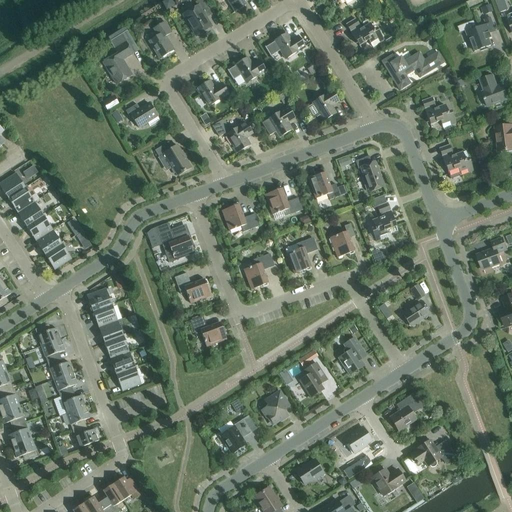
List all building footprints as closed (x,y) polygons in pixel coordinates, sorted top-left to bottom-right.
[(197,7),(183,16),(196,37),(211,28),(202,13),(208,10),(202,0),(200,0),(195,3),(197,7)] [(242,1),(243,0),(226,0),(235,13),(245,6),(242,1)] [(504,0),(494,0),(500,13),(508,10),(504,0)] [(491,5),(481,9),(484,15),(493,12),(491,5)] [(346,25),(352,35),(359,46),(368,41),(372,47),(383,40),(376,29),(373,31),(369,25),(361,29),(355,19),(346,25)] [(490,34),(496,31),(491,19),(485,21),(487,26),(476,30),(476,28),(467,31),(474,52),(491,46),(488,40),(492,39),(490,34)] [(158,37),(149,42),(160,59),(173,51),(165,37),(171,33),(164,23),(154,29),(158,37)] [(304,48),(298,37),(291,42),(286,34),(272,43),(276,49),(278,48),(285,60),(298,52),(297,52),(304,48)] [(103,63),(117,85),(132,76),(122,61),(132,55),(120,35),(110,42),(118,54),(103,63)] [(391,38),(386,42),(389,46),(394,43),(391,38)] [(381,62),(396,86),(399,84),(402,89),(410,84),(405,76),(415,70),(420,78),(444,63),(438,53),(424,61),(419,53),(404,63),(400,57),(395,61),(392,55),(381,62)] [(247,58),(233,67),(237,73),(239,72),(246,84),(258,76),(265,72),(259,61),(252,66),(247,58)] [(313,66),(308,70),(312,76),(317,73),(313,66)] [(326,73),(318,78),(323,86),(331,81),(326,73)] [(497,87),(493,76),(480,81),(484,92),(482,93),(488,108),(508,100),(503,85),(497,87)] [(464,80),(457,82),(459,88),(466,86),(464,80)] [(209,107),(221,100),(221,99),(228,95),(221,85),(214,89),(210,81),(195,90),(199,97),(201,95),(209,107)] [(317,117),(321,123),(336,114),(331,107),(338,102),(332,92),(325,96),(312,104),(320,115),(317,117)] [(421,102),(430,125),(440,122),(443,129),(455,124),(450,112),(447,113),(444,106),(435,109),(431,98),(421,102)] [(137,105),(125,112),(129,117),(132,115),(140,128),(148,123),(151,127),(159,121),(149,104),(140,110),(137,105)] [(294,119),(288,108),(281,112),(268,120),(276,132),(273,133),(277,139),(292,130),(287,123),(294,119)] [(208,119),(202,122),(205,127),(211,123),(208,119)] [(223,120),(212,127),(219,137),(229,131),(223,120)] [(238,128),(226,135),(233,147),(231,149),(235,155),(250,146),(245,138),(252,134),(246,124),(239,128),(238,128)] [(511,126),(495,129),(498,152),(511,150),(511,126)] [(168,143),(154,151),(159,158),(164,155),(177,177),(191,168),(177,146),(172,149),(168,143)] [(439,149),(447,173),(458,169),(460,176),(473,171),(468,159),(465,160),(462,153),(453,157),(449,146),(439,149)] [(361,177),(366,191),(368,190),(369,193),(383,188),(374,163),(371,164),(369,157),(355,162),(358,169),(360,168),(363,176),(361,177)] [(343,160),(338,162),(340,169),(346,167),(343,160)] [(33,167),(28,170),(33,177),(38,174),(33,167)] [(325,173),(308,180),(315,200),(327,195),(329,201),(340,197),(335,185),(330,187),(325,173)] [(0,187),(8,200),(25,189),(15,174),(0,184),(0,187)] [(25,189),(8,200),(17,214),(34,203),(25,189)] [(286,217),(302,211),(298,199),(287,203),(282,189),(265,196),(272,216),(284,211),(286,217)] [(34,203),(17,214),(27,228),(43,217),(34,203)] [(375,229),(371,230),(376,242),(388,238),(386,231),(396,227),(387,203),(377,207),(381,218),(372,222),(375,229)] [(222,212),(224,217),(229,232),(241,227),(243,233),(259,227),(255,215),(243,219),(238,205),(222,212)] [(301,219),(300,221),(302,226),(311,222),(309,216),(301,219)] [(36,242),(52,231),(43,217),(27,228),(36,242)] [(350,225),(344,227),(346,233),(330,239),(337,259),(354,252),(349,239),(355,237),(350,225)] [(52,231),(36,242),(45,256),(61,245),(52,231)] [(174,261),(194,254),(188,237),(175,242),(170,231),(158,235),(164,252),(170,250),(174,261)] [(285,249),(287,255),(294,274),(311,268),(306,255),(317,251),(313,239),(285,249)] [(484,270),(502,264),(499,256),(500,253),(507,251),(503,239),(491,243),(494,250),(476,256),(480,267),(483,268),(484,270)] [(61,245),(45,256),(54,271),(71,260),(61,245)] [(389,259),(387,252),(380,253),(379,248),(372,250),(375,263),(389,259)] [(263,271),(274,267),(270,255),(253,261),(255,266),(244,271),(251,290),(268,284),(263,271)] [(120,274),(113,277),(116,283),(123,281),(120,274)] [(190,304),(210,297),(204,280),(191,285),(186,274),(174,278),(180,295),(186,293),(190,304)] [(4,285),(0,287),(0,308),(6,304),(3,299),(10,295),(4,285)] [(417,301),(424,296),(417,286),(410,290),(417,301)] [(93,313),(114,305),(113,303),(110,304),(105,290),(87,297),(93,313)] [(511,295),(503,299),(507,310),(499,313),(505,328),(511,325),(511,295)] [(384,306),(379,310),(388,323),(394,319),(387,309),(391,306),(389,303),(384,306)] [(410,327),(427,316),(419,303),(402,314),(410,327)] [(98,328),(117,322),(112,307),(114,306),(114,305),(93,313),(98,328)] [(206,348),(226,340),(220,323),(207,328),(202,317),(190,322),(196,338),(202,336),(206,348)] [(117,322),(98,328),(104,344),(126,336),(125,334),(122,335),(117,322)] [(41,347),(45,346),(60,340),(56,329),(48,332),(46,326),(35,330),(41,347)] [(126,336),(104,344),(110,360),(129,353),(123,339),(126,338),(126,336)] [(360,358),(365,355),(354,339),(345,345),(347,348),(343,350),(343,353),(345,355),(339,359),(350,375),(363,366),(359,360),(360,358)] [(60,340),(45,346),(41,347),(47,364),(59,360),(56,354),(64,351),(60,340)] [(316,354),(312,348),(297,358),(301,364),(316,354)] [(116,376),(135,369),(137,368),(136,366),(134,367),(129,353),(110,360),(116,376)] [(54,381),(73,374),(68,363),(61,366),(59,360),(47,364),(54,381)] [(323,390),(319,384),(326,379),(316,364),(306,370),(310,375),(300,381),(311,398),(323,390)] [(137,368),(135,369),(116,376),(122,392),(141,385),(135,370),(138,369),(137,368)] [(285,370),(279,374),(282,379),(288,375),(285,370)] [(6,373),(0,375),(0,389),(2,394),(13,390),(6,373)] [(60,398),(71,394),(69,388),(77,385),(73,374),(54,381),(60,398)] [(13,390),(2,394),(4,399),(0,400),(0,413),(19,406),(13,390)] [(286,402),(279,392),(269,399),(273,404),(262,411),(267,419),(268,417),(273,424),(279,420),(280,421),(288,417),(281,406),(286,402)] [(71,394),(60,398),(66,415),(85,408),(81,396),(73,399),(71,394)] [(416,420),(411,413),(422,406),(414,394),(396,406),(400,412),(389,418),(398,432),(416,420)] [(45,396),(39,398),(41,404),(47,402),(45,396)] [(237,400),(231,404),(237,414),(243,410),(237,400)] [(14,427),(25,423),(19,406),(0,413),(4,425),(12,422),(14,427)] [(85,408),(66,415),(72,431),(83,427),(81,422),(89,419),(85,408)] [(242,439),(251,433),(242,420),(233,426),(233,428),(220,436),(232,454),(245,445),(242,439)] [(25,423),(14,427),(16,433),(8,436),(12,447),(32,440),(25,423)] [(83,427),(72,431),(79,449),(98,442),(93,430),(86,433),(83,427)] [(354,454),(366,447),(365,446),(371,442),(362,428),(351,435),(352,436),(345,441),(354,454)] [(32,440),(12,447),(17,458),(24,455),(27,461),(38,457),(32,440)] [(417,451),(410,456),(417,466),(424,461),(428,467),(430,466),(431,468),(432,468),(434,468),(436,468),(437,467),(437,465),(437,464),(437,462),(436,461),(441,458),(445,464),(455,458),(445,442),(435,448),(430,441),(416,450),(417,451)] [(375,453),(369,457),(372,463),(379,459),(375,453)] [(314,461),(307,465),(306,464),(295,471),(304,485),(311,481),(311,482),(323,474),(314,461)] [(405,482),(397,470),(389,476),(385,470),(371,479),(383,496),(396,488),(405,482)] [(113,485),(123,501),(131,496),(134,500),(141,495),(132,481),(127,484),(123,478),(113,485)] [(357,479),(349,484),(353,489),(360,484),(357,479)] [(408,486),(417,503),(424,499),(415,482),(408,486)] [(123,501),(113,485),(103,492),(106,497),(102,500),(109,511),(118,511),(115,506),(123,501)] [(268,489),(255,497),(255,499),(254,500),(258,506),(260,505),(264,511),(280,511),(279,509),(280,508),(268,489)] [(351,511),(350,508),(355,505),(349,495),(338,502),(337,500),(318,511),(351,511)] [(87,511),(109,511),(102,500),(97,503),(93,498),(83,504),(87,511)]
